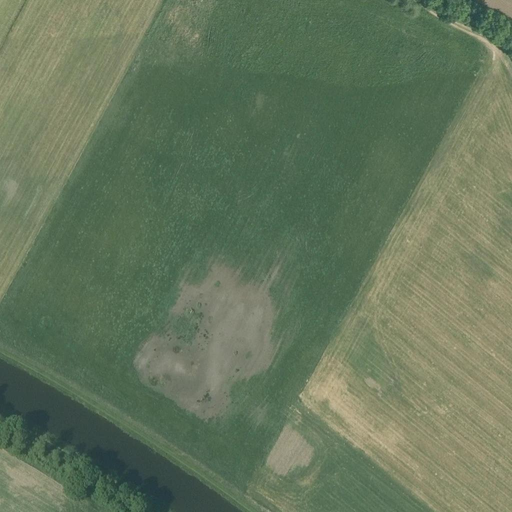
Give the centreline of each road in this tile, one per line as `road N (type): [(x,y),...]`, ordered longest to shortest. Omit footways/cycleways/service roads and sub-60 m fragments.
road 1 (track): [(0,349),(133,423),(259,511)]
road 2 (track): [(0,420),(149,511)]
road 3 (track): [(511,72),(497,46),(415,0)]
